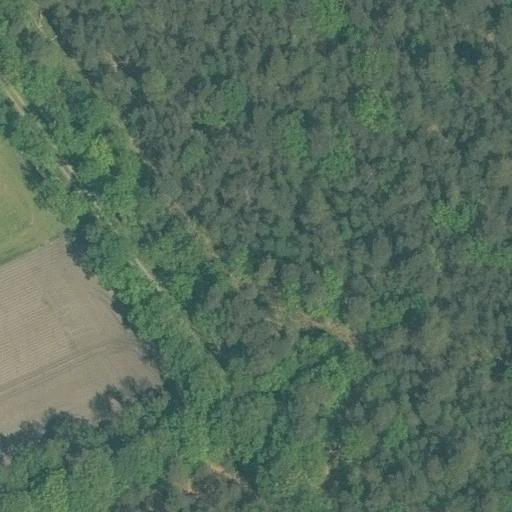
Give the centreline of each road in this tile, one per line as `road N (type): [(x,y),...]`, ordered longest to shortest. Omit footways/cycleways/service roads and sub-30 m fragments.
road 1 (track): [(0,77),(315,511)]
road 2 (track): [(23,511),(243,412)]
